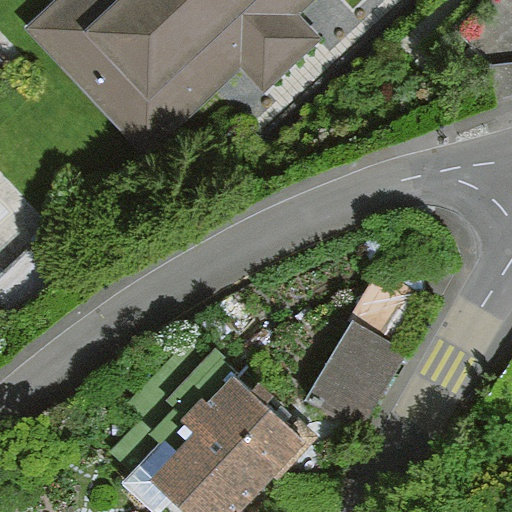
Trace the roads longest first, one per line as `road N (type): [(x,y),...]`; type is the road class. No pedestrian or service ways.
road 1 (residential): [(511,182),(436,176),(283,237),(164,302),(0,426)]
road 2 (residential): [(373,511),(448,366),(511,267)]
